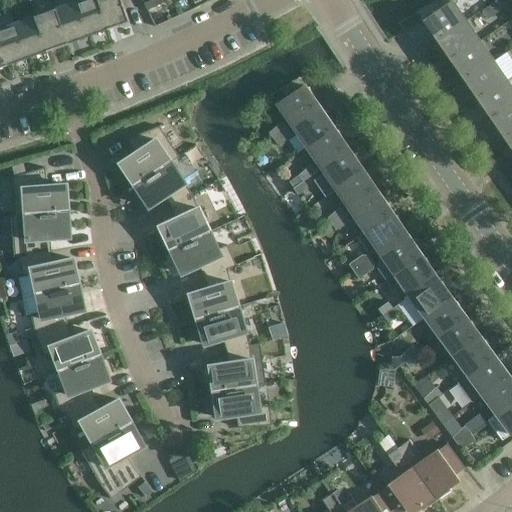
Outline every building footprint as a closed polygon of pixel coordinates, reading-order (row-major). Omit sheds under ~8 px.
[(87,37),(75,2),(74,0),(51,0),(50,0),(54,9),(67,44),(87,37)] [(108,30),(97,0),(74,0),(75,2),(87,37),(108,30)] [(97,0),(108,30),(129,22),(120,0),(97,0)] [(150,0),(143,4),(147,11),(158,6),(154,0),(150,0)] [(511,0),(498,0),(495,2),(500,10),(511,1),(511,0)] [(418,12),(438,41),(466,22),(452,1),(441,9),(436,2),(418,12)] [(47,51),(67,44),(54,9),(34,16),(47,51)] [(26,59),(47,51),(34,16),(14,24),(26,59)] [(466,22),(438,41),(452,61),(479,42),(466,22)] [(0,49),(6,66),(26,59),(14,24),(0,28),(0,49)] [(479,42),(452,61),(465,80),(493,61),(479,42)] [(493,61),(465,80),(479,100),(506,81),(493,61)] [(115,90),(160,74),(157,63),(111,79),(115,90)] [(277,105),(292,127),(319,108),(299,79),(281,89),(287,98),(277,105)] [(511,89),(506,81),(479,100),(493,120),(511,106),(511,89)] [(342,118),(342,92),(321,91),(321,106),(330,106),(330,117),(342,118)] [(511,106),(493,120),(506,140),(511,135),(511,106)] [(306,148),(334,129),(319,108),(292,127),(306,148)] [(273,140),(288,130),(288,129),(281,122),(269,133),(273,140)] [(134,186),(178,156),(159,127),(127,139),(136,153),(119,163),(134,186)] [(334,129),(306,148),(321,169),(349,150),(334,129)] [(288,130),(273,140),(277,146),(292,138),(288,130)] [(336,191),(363,171),(349,150),(321,169),(336,191)] [(178,156),(134,186),(149,208),(165,197),(171,207),(192,196),(171,162),(179,157),(178,156)] [(303,182),(317,172),(311,165),(298,176),(303,182)] [(11,215),(68,211),(66,185),(46,186),(45,168),(12,177),(12,178),(14,214),(11,214),(11,215)] [(363,171),(336,191),(350,212),(378,193),(363,171)] [(365,233),(393,214),(378,193),(350,212),(365,233)] [(192,196),(171,207),(177,218),(159,226),(170,250),(209,232),(192,196)] [(332,224),(346,214),(340,207),(327,218),(332,224)] [(14,257),(51,251),(50,239),(69,238),(68,211),(11,215),(14,257)] [(346,214),(332,224),(336,230),(351,223),(346,214)] [(375,249),(380,255),(407,235),(393,214),(365,233),(357,238),(367,251),(371,251),(375,249)] [(209,232),(170,250),(181,274),(199,266),(204,277),(236,265),(227,245),(218,249),(209,232)] [(387,281),(422,256),(407,235),(380,255),(378,256),(377,266),(387,281)] [(36,294),(78,285),(73,259),(54,263),(51,251),(14,257),(18,257),(22,277),(32,275),(36,294)] [(354,272),(371,260),(368,256),(362,255),(348,264),(354,272)] [(409,297),(436,278),(422,256),(387,281),(394,292),(402,287),(409,297)] [(371,260),(354,272),(358,279),(372,270),(374,264),(371,260)] [(236,265),(204,277),(208,289),(189,294),(197,320),(238,307),(227,269),(236,266),(236,265)] [(424,319),(452,299),(436,278),(409,297),(424,319)] [(35,336),(68,327),(65,315),(84,310),(78,285),(36,294),(40,313),(31,315),(35,336)] [(452,299),(424,319),(439,338),(466,318),(452,299)] [(378,309),(382,316),(393,309),(388,302),(378,309)] [(393,309),(382,316),(387,323),(396,317),(402,312),(397,306),(393,309)] [(238,307),(197,320),(204,345),(223,339),(226,351),(250,346),(238,307)] [(466,318),(439,338),(453,357),(480,337),(466,318)] [(59,371),(100,356),(90,331),(72,338),(68,327),(35,336),(43,357),(52,353),(59,371)] [(27,338),(35,336),(34,329),(25,331),(27,338)] [(480,337),(453,357),(467,376),(494,357),(480,337)] [(256,386),(266,385),(260,344),(250,346),(226,351),(228,363),(209,366),(213,392),(256,386)] [(404,363),(419,352),(412,345),(400,357),(404,363)] [(419,352),(404,363),(409,369),(423,360),(419,352)] [(61,415),(95,399),(91,387),(109,381),(100,356),(59,371),(66,389),(53,394),(61,415)] [(494,357),(467,376),(458,383),(472,403),(481,396),(508,376),(494,357)] [(495,415),(511,402),(511,380),(508,376),(481,396),(495,415)] [(256,386),(213,392),(217,418),(236,415),(238,428),(272,426),(269,403),(258,405),(256,386)] [(428,405),(438,397),(442,394),(436,387),(424,399),(428,405)] [(438,397),(428,405),(442,424),(452,417),(438,397)] [(93,444),(131,423),(118,400),(101,409),(95,399),(61,415),(62,415),(65,414),(75,432),(84,427),(93,444)] [(511,402),(495,415),(510,435),(511,433),(511,402)] [(432,422),(423,428),(430,439),(439,433),(432,422)] [(111,500),(139,477),(133,466),(127,456),(144,446),(131,423),(93,444),(81,450),(101,487),(111,500)] [(456,444),(471,433),(464,426),(452,438),(456,444)] [(471,433),(456,444),(461,450),(475,441),(471,433)] [(398,448),(437,501),(451,491),(448,487),(456,481),(453,477),(464,469),(446,444),(424,461),(409,440),(398,448)] [(437,501),(398,448),(388,455),(402,476),(380,492),(394,511),(404,511),(408,509),(410,511),(413,511),(420,507),(422,511),(437,501)] [(142,498),(149,494),(143,483),(135,487),(142,498)] [(394,511),(380,492),(358,507),(353,499),(342,506),(345,511),(394,511)] [(345,511),(342,506),(333,493),(322,500),(329,511),(345,511)]
